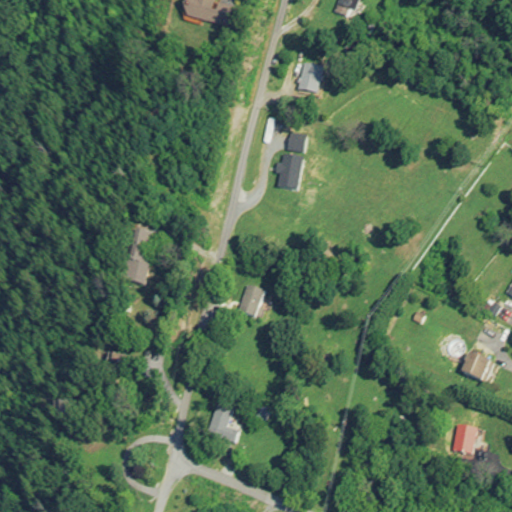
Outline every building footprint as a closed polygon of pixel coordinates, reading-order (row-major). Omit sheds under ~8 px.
[(232,10),(212,7),(212,0),(190,0),(186,23),(228,31),(232,10)] [(321,71),(300,67),(295,96),(315,100),(321,71)] [(302,157),(304,140),(287,137),(284,154),(302,157)] [(273,192),(294,196),(300,162),(278,159),(273,192)] [(143,291),(153,240),(134,236),(124,286),(143,291)] [(235,317),(253,323),(262,294),(244,289),(235,317)] [(484,389),(492,367),(466,357),(458,378),(484,389)] [(124,380),(129,364),(111,358),(105,374),(124,380)] [(229,418),(216,413),(207,437),(230,446),(238,426),(227,422),(229,418)] [(476,434),(457,429),(450,454),(469,459),(476,434)]
